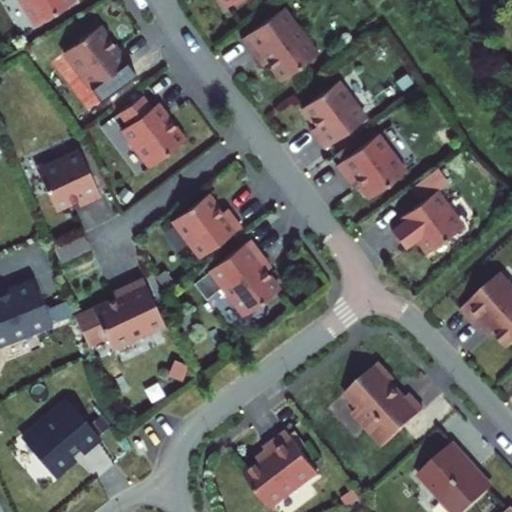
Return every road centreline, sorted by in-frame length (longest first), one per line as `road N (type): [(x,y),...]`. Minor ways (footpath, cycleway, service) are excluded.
road 1 (residential): [(369,297),(190,428),(176,448),(173,476)]
road 2 (residential): [(127,269),(108,238),(256,132)]
road 3 (residential): [(369,297),(256,132)]
road 4 (residential): [(369,297),(409,318),(511,429)]
road 5 (residential): [(256,132),(158,0)]
